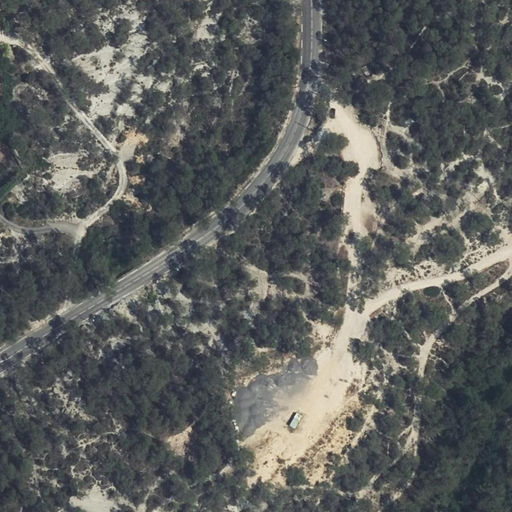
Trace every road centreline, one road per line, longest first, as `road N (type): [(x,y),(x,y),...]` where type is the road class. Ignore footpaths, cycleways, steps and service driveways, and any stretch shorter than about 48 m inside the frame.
road 1 (tertiary): [(0,363),(183,251),(257,190),(299,123),(310,0)]
road 2 (track): [(10,40),(38,54),(122,166),(117,194),(72,230)]
road 3 (track): [(350,323),(362,191),(359,146),(340,129)]
road 4 (track): [(350,323),(321,378),(305,434),(284,435),(278,419),(291,401)]
road 5 (track): [(511,251),(395,292),(350,323)]
road 6 (track): [(81,313),(78,237),(56,227),(19,229),(0,218)]
